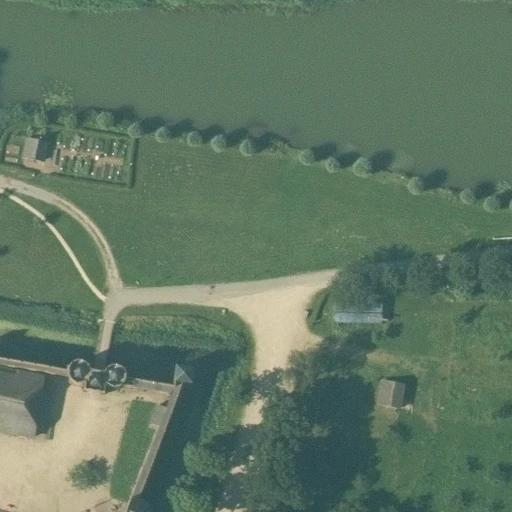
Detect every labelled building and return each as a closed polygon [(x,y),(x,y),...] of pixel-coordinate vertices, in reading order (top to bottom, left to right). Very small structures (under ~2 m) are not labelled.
[(43,161),(46,143),(27,140),(24,158),(43,161)] [(382,303),(334,303),(333,332),(382,333),(382,303)] [(127,381),(127,380),(127,378),(126,375),(125,373),(123,371),(120,369),(118,368),(115,368),(111,369),(109,371),(107,373),(105,375),(98,373),(91,372),(90,370),(88,367),(85,364),(81,364),(78,364),(75,365),(71,366),(69,368),(69,371),(68,374),(68,377),(70,380),(72,383),(74,385),(77,386),(80,386),(83,386),(86,385),(85,392),(95,393),(105,395),(107,387),(108,387),(110,389),(112,390),(115,390),(119,390),(122,388),(124,386),(126,384),(127,381)] [(174,384),(192,386),(194,371),(176,368),(174,384)] [(0,431),(33,438),(43,378),(18,373),(17,375),(0,370),(0,431)] [(402,409),(406,384),(380,380),(376,405),(402,409)] [(151,511),(151,508),(142,502),(132,500),(131,504),(127,511),(151,511)]
